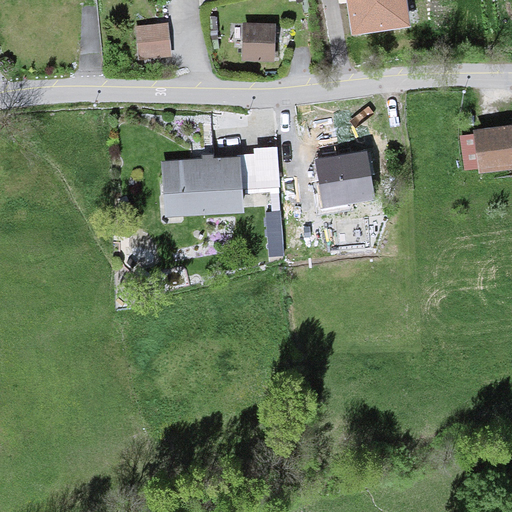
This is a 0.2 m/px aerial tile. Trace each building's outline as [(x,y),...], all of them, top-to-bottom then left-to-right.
[(348,0),(353,25),(411,16),(408,0),(348,0)] [(165,23),(132,27),(136,59),(168,56),(165,23)] [(240,60),(270,60),(271,24),(240,23),(240,60)] [(511,121),(474,126),(480,171),(511,167),(511,121)] [(355,151),(305,161),(315,208),(365,198),(355,151)] [(274,157),(235,159),(236,186),(275,184),(274,157)] [(235,159),(156,163),(159,213),(238,209),(236,186),(235,159)] [(302,212),(286,213),(287,234),(303,233),(302,212)]
